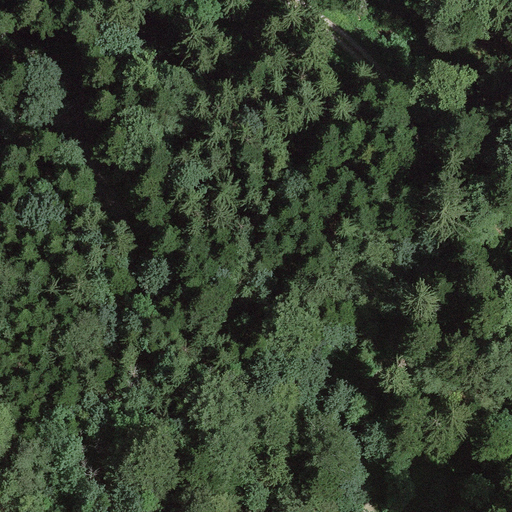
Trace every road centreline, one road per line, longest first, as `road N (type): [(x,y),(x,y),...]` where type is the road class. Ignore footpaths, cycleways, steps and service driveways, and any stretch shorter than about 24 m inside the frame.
road 1 (track): [(371,511),(359,476),(360,435),(415,278),(419,213),(409,157),(385,101),(344,36),(295,0)]
road 2 (track): [(0,137),(40,143),(90,168),(129,239),(131,286),(110,391),(108,511)]
